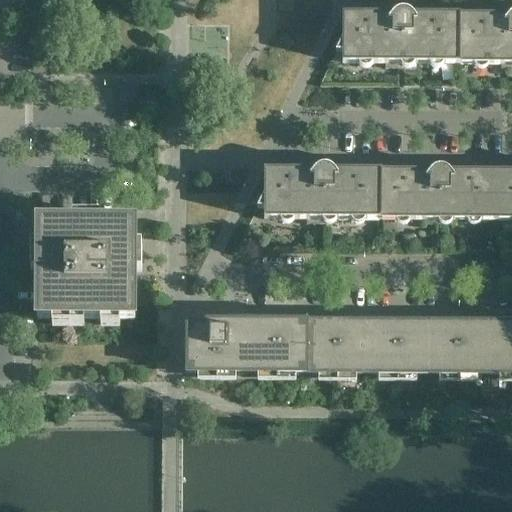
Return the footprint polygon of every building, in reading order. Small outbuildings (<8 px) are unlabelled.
[(511,14),(509,16),(412,16),(409,14),(407,13),(404,12),(401,12),(399,12),(396,14),(394,16),(343,16),(342,40),(343,40),(336,55),(342,55),(342,65),(360,65),(360,60),(371,60),(371,65),(385,66),(385,70),(417,70),(417,66),(431,66),(431,60),(442,61),(442,66),(475,66),(475,61),(487,61),(487,66),(501,66),(501,71),(511,70),(511,14)] [(133,102),(134,87),(120,87),(120,102),(133,102)] [(511,172),(449,172),(447,170),(444,169),(442,168),(440,168),(437,168),(435,169),(433,170),(431,172),(333,172),(333,171),(331,169),(329,169),(327,168),(324,167),(322,168),(320,168),(318,169),(315,172),(264,171),(264,196),(257,210),(264,210),(264,221),(281,221),(281,216),(293,216),(293,221),(307,221),(307,226),(338,226),(338,221),(352,221),(352,216),(364,216),(364,221),(397,222),(397,216),(409,216),(409,222),(423,222),(423,226),(454,227),(454,222),(468,222),(468,217),(480,217),(480,222),(511,222),(511,172)] [(134,321),(134,225),(38,225),(38,321),(134,321)] [(511,376),(511,328),(226,327),(226,321),(186,321),(186,375),(511,376)]
